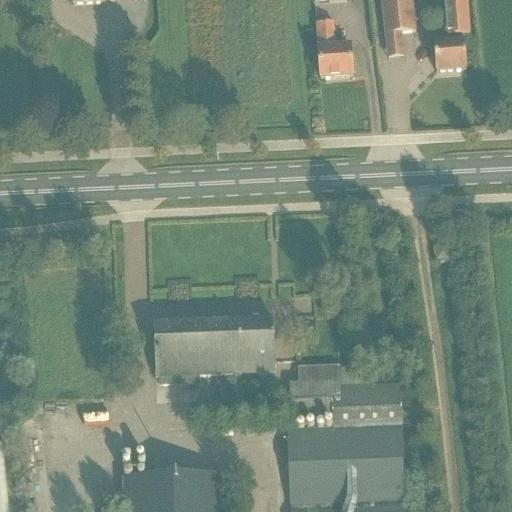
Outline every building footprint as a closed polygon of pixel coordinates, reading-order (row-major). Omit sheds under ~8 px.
[(414,35),(410,0),(381,0),(385,38),(414,35)] [(446,46),(434,47),(434,55),(436,75),(465,73),(464,53),(464,45),(462,45),(462,39),(468,38),(465,0),(443,0),(446,39),(450,39),(451,46),(446,46)] [(316,27),(318,62),(320,82),(352,80),(351,60),(350,49),(335,50),(333,26),(316,27)] [(442,250),(432,251),(434,265),(447,264),(449,264),(448,254),(446,253),(442,250)] [(273,322),(153,327),(156,381),(159,381),(159,389),(199,388),(199,379),(219,379),(221,415),(242,414),(240,378),(275,376),(273,322)] [(329,432),(286,434),(291,511),(412,511),(412,501),(403,501),(399,389),(338,392),(337,370),(299,372),(299,385),(289,386),(291,415),(328,414),(329,432)] [(0,511),(9,511),(5,444),(0,444),(0,511)] [(225,511),(225,479),(124,484),(124,511),(225,511)]
